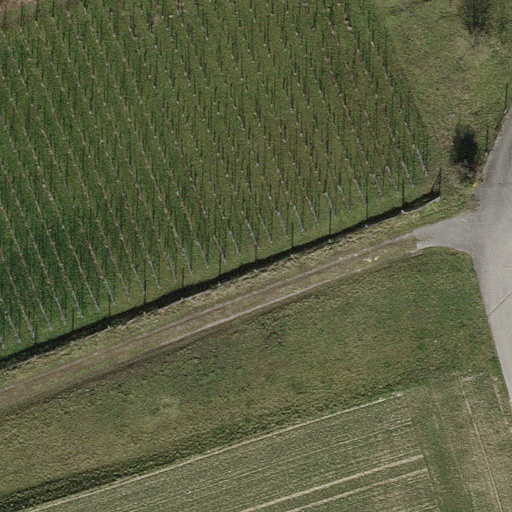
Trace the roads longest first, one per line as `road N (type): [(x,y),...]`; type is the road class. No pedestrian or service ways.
road 1 (track): [(0,400),(504,200)]
road 2 (track): [(511,355),(497,303),(504,200)]
